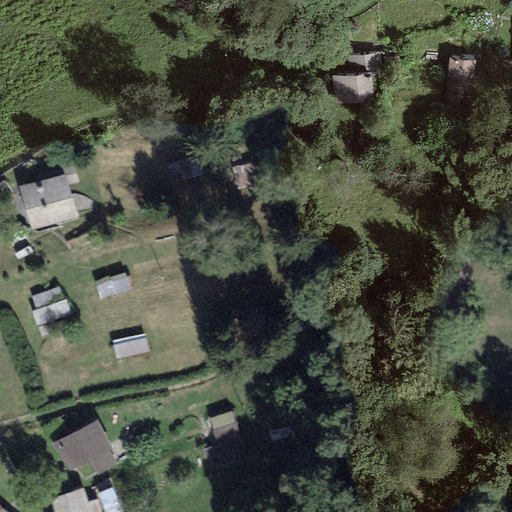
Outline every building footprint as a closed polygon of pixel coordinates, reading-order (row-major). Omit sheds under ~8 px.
[(355,62),(330,65),(335,99),(374,94),(371,73),(383,71),(380,45),(353,49),(355,62)] [(475,50),(449,47),(442,102),(468,106),(475,50)] [(194,153),(165,162),(169,174),(180,170),(182,177),(200,171),(194,153)] [(254,160),(233,164),(237,185),(258,181),(254,160)] [(73,163),(17,180),(31,228),(79,214),(69,182),(78,179),(73,163)] [(123,270),(95,278),(101,297),(129,289),(123,270)] [(34,305),(31,306),(37,322),(71,310),(65,295),(62,295),(58,284),(30,295),(34,305)] [(143,331),(112,338),(116,356),(147,350),(143,331)] [(232,408),(209,416),(218,439),(199,446),(208,469),(249,454),(232,408)] [(111,442),(96,414),(53,437),(69,465),(87,455),(96,472),(117,461),(108,444),(111,442)] [(83,482),(50,491),(55,511),(101,511),(98,496),(87,499),(83,482)] [(111,483),(97,489),(107,511),(123,511),(124,511),(111,483)] [(0,511),(13,511),(2,503),(0,500),(0,511)]
